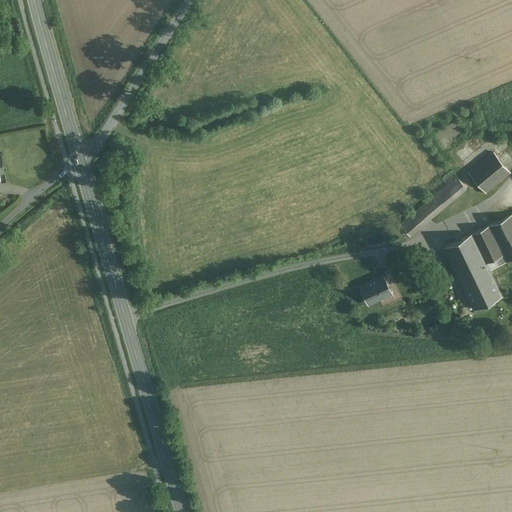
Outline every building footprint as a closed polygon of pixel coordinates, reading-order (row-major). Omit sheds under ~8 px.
[(493,153),(469,173),(485,193),(510,172),(493,153)] [(410,216),(419,228),(466,188),(457,178),(410,216)] [(511,214),(471,234),(485,263),(495,259),(498,266),(511,259),(511,214)] [(419,228),(410,216),(400,225),(409,236),(419,228)] [(471,234),(444,247),(475,309),(501,296),(485,263),(471,234)] [(383,276),(360,287),(368,304),(391,293),(383,276)]
